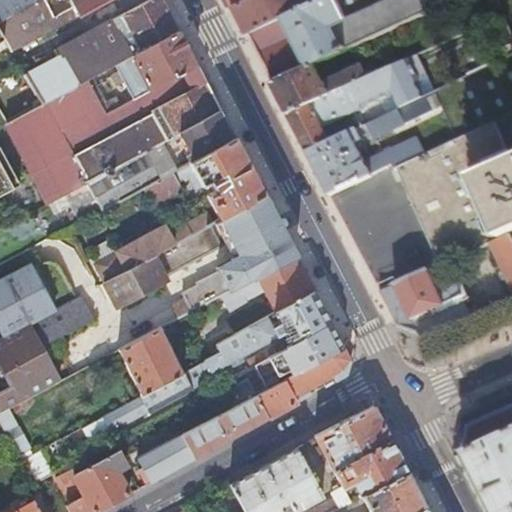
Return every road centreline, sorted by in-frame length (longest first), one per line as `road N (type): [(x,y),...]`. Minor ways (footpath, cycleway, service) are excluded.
road 1 (tertiary): [(198,0),(391,374)]
road 2 (residential): [(391,374),(133,511)]
